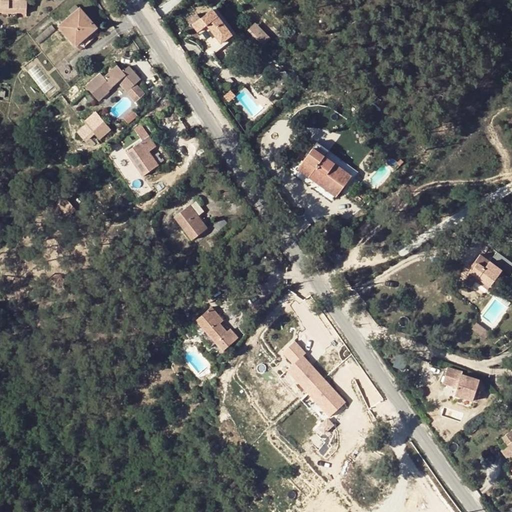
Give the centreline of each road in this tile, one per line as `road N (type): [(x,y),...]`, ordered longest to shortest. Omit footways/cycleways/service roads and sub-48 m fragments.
road 1 (tertiary): [(470,511),(118,0)]
road 2 (unknown): [(308,283),(417,242),(511,188)]
road 3 (unknown): [(347,340),(475,362),(511,354)]
